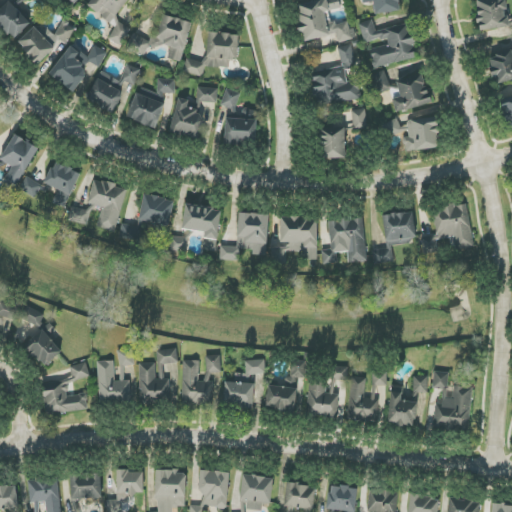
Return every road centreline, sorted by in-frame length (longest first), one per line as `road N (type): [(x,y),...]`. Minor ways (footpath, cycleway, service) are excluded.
road 1 (residential): [(511,164),(406,188),(183,175),(104,148),(0,74)]
road 2 (residential): [(0,446),(196,437),(511,470)]
road 3 (residential): [(441,0),(505,263),(495,469)]
road 4 (residential): [(262,0),(291,151),(289,185)]
